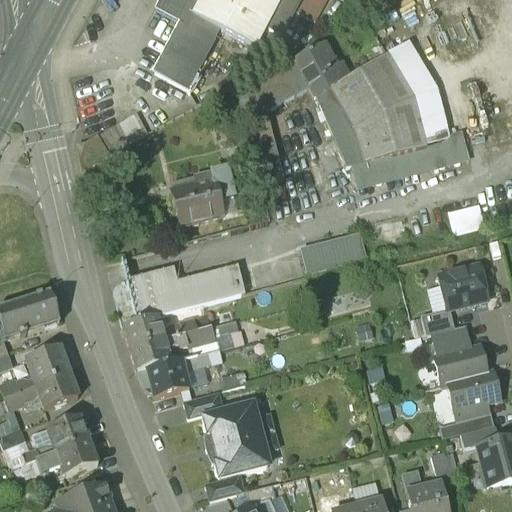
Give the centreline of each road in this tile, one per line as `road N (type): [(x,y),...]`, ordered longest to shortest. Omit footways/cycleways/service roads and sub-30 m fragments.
road 1 (tertiary): [(164,511),(135,454),(60,207)]
road 2 (tertiary): [(60,207),(27,50)]
